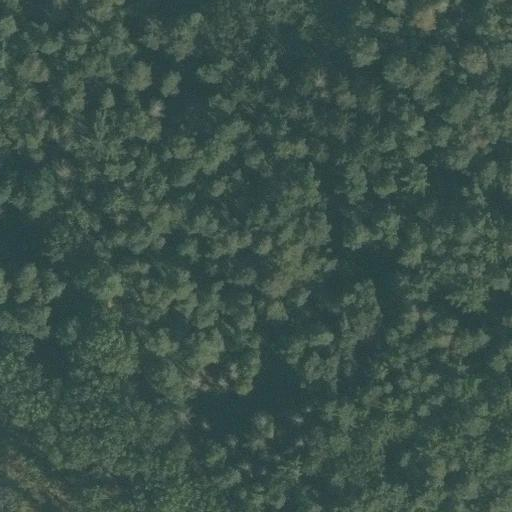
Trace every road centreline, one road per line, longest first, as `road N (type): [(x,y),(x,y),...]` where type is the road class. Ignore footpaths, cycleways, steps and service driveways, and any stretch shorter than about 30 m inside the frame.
road 1 (track): [(462,0),(323,511)]
road 2 (track): [(0,125),(221,511)]
